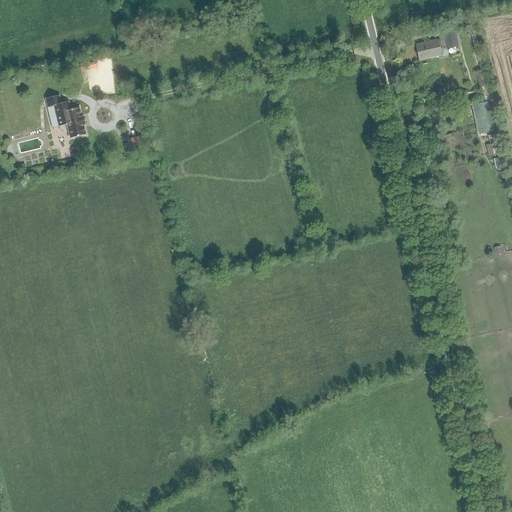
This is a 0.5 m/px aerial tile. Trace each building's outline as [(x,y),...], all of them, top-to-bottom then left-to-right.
[(442,32),(444,40),(435,42),(416,46),(419,62),(440,57),(440,58),(449,56),(447,49),(458,46),(454,30),(442,32)] [(46,99),(48,108),(54,106),(59,127),(67,125),(70,138),(86,135),(84,126),(87,126),(85,117),(83,117),(80,108),(71,110),(69,102),(62,104),(60,96),(46,99)] [(489,101),(473,104),(478,134),(495,131),(489,101)] [(131,139),(134,154),(146,151),(143,136),(131,139)] [(493,248),(495,255),(502,254),(500,246),(493,248)]
